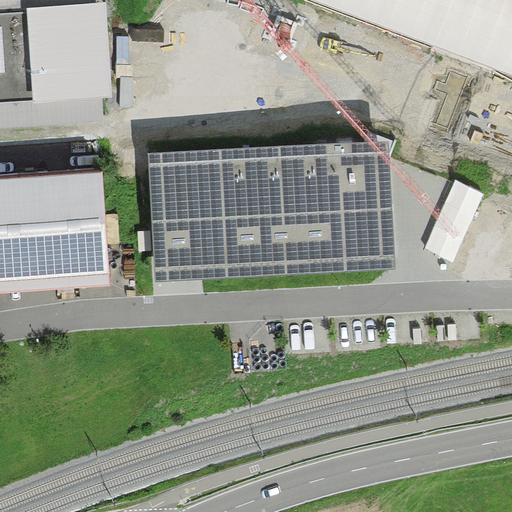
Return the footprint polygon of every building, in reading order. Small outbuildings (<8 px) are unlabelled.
[(0,12),(95,5),(94,0),(0,0),(0,123),(101,117),(99,95),(0,102),(0,12)] [(511,0),(312,0),(511,74),(511,0)] [(0,102),(99,95),(112,94),(106,4),(95,5),(38,9),(0,12),(0,102)] [(388,142),(151,154),(157,278),(395,266),(388,142)] [(0,277),(106,272),(100,173),(0,178),(0,277)] [(111,217),(110,241),(121,241),(122,217),(111,217)]
